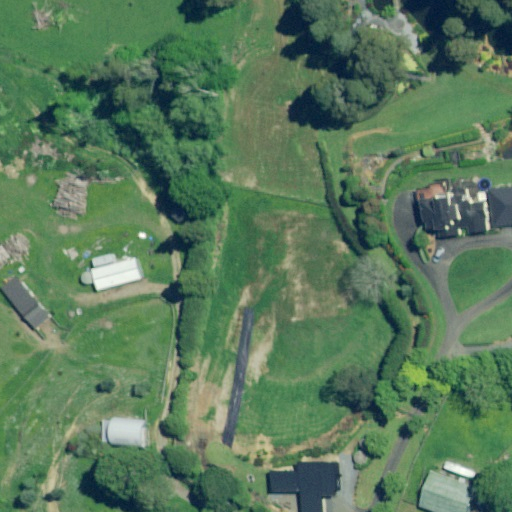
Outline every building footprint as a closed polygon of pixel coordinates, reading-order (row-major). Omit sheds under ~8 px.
[(489,148),(465,151),(467,167),(491,164),(489,148)] [(422,204),(427,204),(428,224),(434,224),(434,231),(442,231),(442,238),(467,237),(467,230),(474,229),(474,233),(494,232),(493,193),(490,193),(489,183),(422,186),(422,204)] [(511,225),(511,189),(495,191),(498,227),(511,225)] [(198,208),(187,200),(175,215),(186,224),(198,208)] [(146,279),(141,258),(96,270),(102,290),(146,279)] [(52,317),(40,303),(25,314),(37,329),(52,317)] [(152,424),(110,419),(108,443),(150,447),(152,424)] [(472,511),(481,488),(435,471),(422,507),(435,511),(472,511)]
